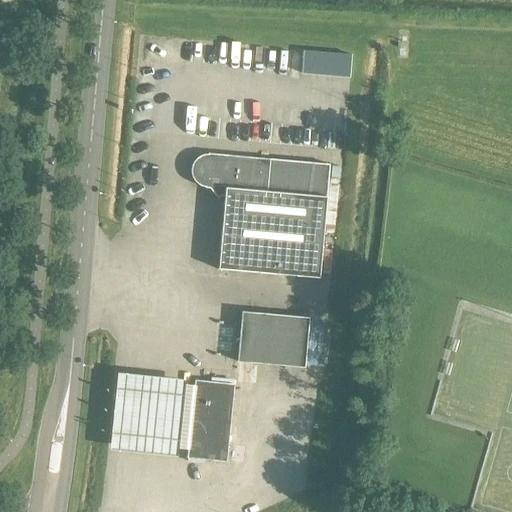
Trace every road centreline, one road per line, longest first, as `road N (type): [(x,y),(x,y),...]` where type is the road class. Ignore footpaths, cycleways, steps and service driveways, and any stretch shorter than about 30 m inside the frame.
road 1 (track): [(102,9),(511,28)]
road 2 (secondary): [(71,358),(103,0)]
road 3 (secondary): [(71,358),(44,434),(33,511)]
road 4 (secondary): [(57,511),(71,358)]
